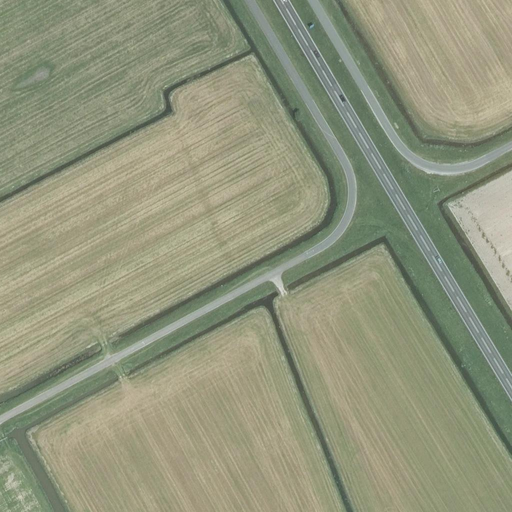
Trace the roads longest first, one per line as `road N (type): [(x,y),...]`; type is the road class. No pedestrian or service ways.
road 1 (unclassified): [(249,0),(348,172),(344,223),(324,245),(0,421)]
road 2 (trunk): [(511,388),(280,0)]
road 3 (unclassified): [(312,0),(409,157),(451,169),(511,144)]
